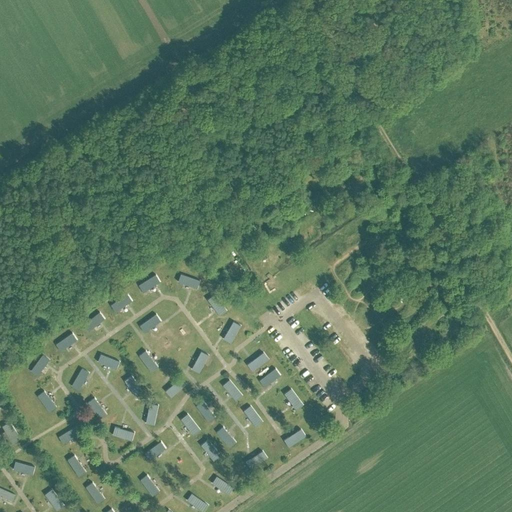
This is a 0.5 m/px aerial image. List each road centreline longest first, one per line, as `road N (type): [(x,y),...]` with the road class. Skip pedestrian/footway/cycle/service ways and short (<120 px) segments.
road 1 (track): [(511,359),(373,123),(317,0)]
road 2 (track): [(378,380),(396,381),(511,296)]
